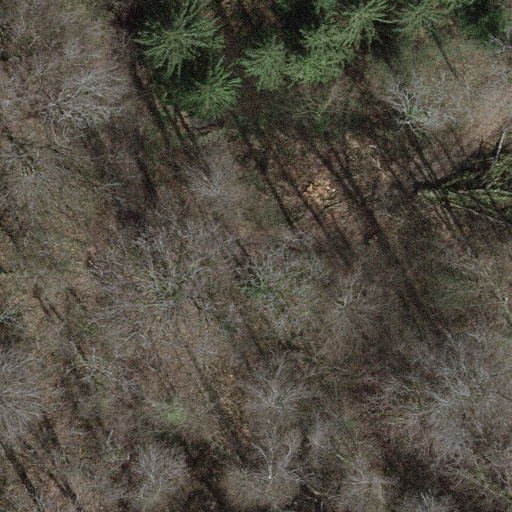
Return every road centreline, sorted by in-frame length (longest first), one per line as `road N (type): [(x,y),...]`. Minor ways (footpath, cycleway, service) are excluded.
road 1 (track): [(128,0),(120,102),(131,185),(222,245),(276,245),(356,217),(463,151),(511,92)]
road 2 (track): [(131,185),(110,511)]
